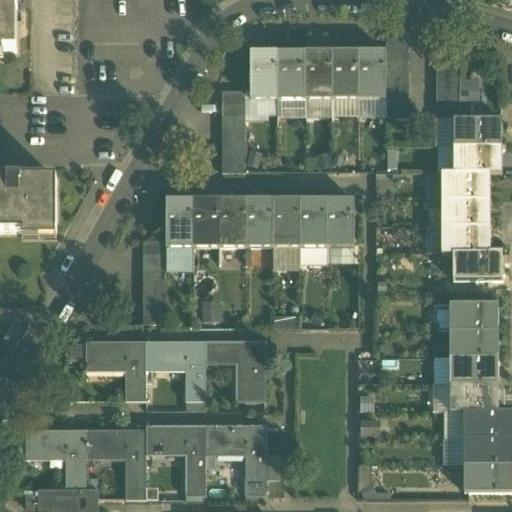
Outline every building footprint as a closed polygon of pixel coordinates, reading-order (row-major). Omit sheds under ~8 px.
[(16,0),(0,0),(0,54),(17,54),(16,0)] [(409,41),(386,41),(386,53),(409,53),(409,41)] [(460,52),(437,52),(437,64),(460,64),(460,52)] [(409,53),(386,53),(386,55),(386,64),(409,64),(409,53)] [(278,55),(250,55),(251,103),(278,103),(278,55)] [(305,55),(278,55),(278,103),(305,103),(305,55)] [(332,55),(305,55),(305,103),(332,103),(332,55)] [(359,55),(332,55),(332,103),(359,103),(359,55)] [(386,55),(359,55),(359,103),(386,103),(386,99),(386,87),(386,76),(386,64),(386,55)] [(409,64),(386,64),(386,76),(409,76),(409,64)] [(460,64),(437,64),(437,76),(460,76),(460,64)] [(409,76),(386,76),(386,87),(409,87),(409,76)] [(460,76),(437,76),(437,88),(460,88),(460,76)] [(409,87),(386,87),(386,99),(409,99),(409,87)] [(460,88),(437,88),(437,99),(460,99),(460,88)] [(245,95),(222,95),(222,107),(245,107),(245,95)] [(409,99),(386,99),(386,103),(386,111),(409,111),(409,99)] [(460,99),(437,99),(437,111),(460,111),(460,99)] [(245,107),(222,107),(222,119),(245,119),(245,107)] [(409,111),(386,111),(386,123),(409,122),(409,111)] [(245,119),(222,119),(222,130),(245,130),(245,119)] [(501,122),(453,122),(453,150),(501,149),(501,122)] [(245,130),(222,130),(222,142),(245,142),(245,130)] [(245,142),(222,142),(222,154),(245,153),(245,142)] [(501,149),(453,150),(454,177),(490,177),(502,177),(501,149)] [(245,153),(222,154),(222,165),(245,165),(245,153)] [(245,165),(222,165),(222,177),(245,177),(245,165)] [(454,177),(442,177),(442,204),(490,204),(490,177),(454,177)] [(57,181),(0,180),(0,235),(57,236),(57,181)] [(193,203),(166,203),(166,244),(166,251),(193,251),(193,203)] [(220,203),(193,203),(193,251),(220,251),(220,203)] [(246,203),(220,203),(220,251),(246,251),(246,203)] [(273,203),(246,203),(246,251),(273,251),(273,203)] [(300,203),(273,203),(273,251),(300,251),(300,203)] [(327,203),(300,203),(300,251),(327,251),(327,203)] [(354,203),(327,203),(327,251),(354,251),(354,203)] [(490,204),(442,204),(442,230),(490,230),(490,204)] [(490,230),(442,230),(442,257),(454,257),(490,257),(490,230)] [(166,244),(143,244),(143,257),(166,257),(166,251),(166,244)] [(166,257),(143,257),(143,269),(166,269),(166,257)] [(490,257),(454,257),(454,283),(502,283),(502,257),(490,257)] [(166,269),(143,269),(143,280),(166,280),(166,269)] [(166,280),(143,280),(143,292),(166,292),(166,280)] [(166,292),(143,292),(143,304),(166,304),(166,292)] [(204,303),(204,324),(221,325),(222,304),(204,303)] [(166,304),(143,304),(143,315),(166,315),(166,304)] [(499,307),(450,307),(450,335),(499,335),(499,307)] [(166,315),(143,315),(143,327),(166,327),(166,315)] [(499,335),(450,335),(450,361),(499,361),(499,335)] [(146,346),(87,346),(87,371),(127,371),(127,406),(146,406),(146,371),(146,346)] [(206,346),(146,346),(146,371),(186,371),(186,406),(206,406),(206,366),(206,346)] [(266,346),(206,346),(206,366),(236,366),(236,406),(266,405),(266,346)] [(499,361),(450,361),(450,388),(499,388),(499,361)] [(499,388),(450,388),(450,415),(464,415),(499,415),(499,388)] [(499,415),(464,415),(464,442),(511,441),(511,415),(499,415)] [(206,430),(146,430),(146,434),(146,454),(186,454),(186,500),(206,500),(206,454),(206,430)] [(266,430),(206,430),(206,454),(246,454),(246,500),(266,500),(266,430)] [(86,434),(26,434),(26,458),(66,458),(66,494),(86,494),(86,458),(86,434)] [(146,434),(86,434),(86,458),(126,458),(126,504),(146,504),(146,454),(146,434)] [(511,441),(464,442),(464,468),(511,468),(511,441)] [(234,496),(245,497),(246,460),(241,460),(241,479),(234,479),(234,496)] [(511,468),(464,468),(464,495),(511,495),(511,468)] [(98,511),(98,494),(89,494),(66,494),(38,494),(38,511),(98,511)]
